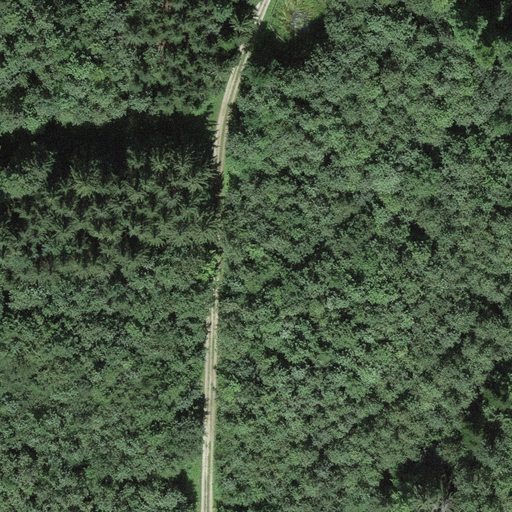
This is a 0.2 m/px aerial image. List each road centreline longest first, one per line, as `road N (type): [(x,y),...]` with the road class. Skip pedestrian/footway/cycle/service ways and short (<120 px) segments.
road 1 (track): [(262,0),(223,99),(204,511)]
road 2 (track): [(223,99),(0,122)]
